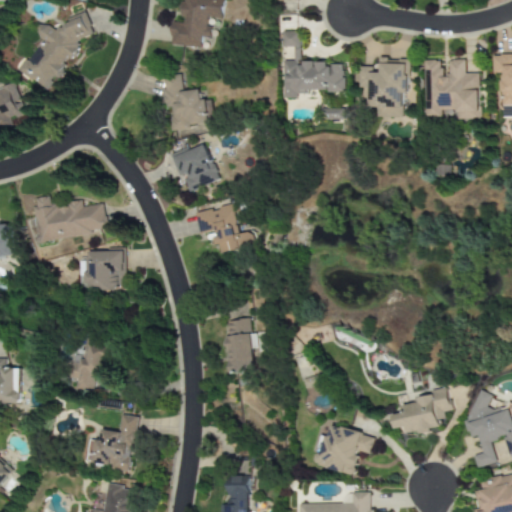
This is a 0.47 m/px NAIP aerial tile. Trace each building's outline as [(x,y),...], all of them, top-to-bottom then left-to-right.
[(223,0),(182,0),(180,22),(172,21),(169,43),(207,49),(211,18),(221,19),(223,0)] [(17,72),(48,90),(54,78),(58,77),(69,59),(72,58),(78,47),(76,40),(92,35),(86,13),(69,18),(65,25),(53,29),(44,24),(37,26),(36,28),(40,42),(31,58),(23,60),(17,72)] [(282,98),(297,98),(297,92),(344,91),(343,62),(300,63),(299,31),(281,31),(281,47),(293,47),(293,60),(282,61),(282,98)] [(500,73),(501,117),(511,117),(511,55),(492,55),(492,73),(500,73)] [(406,119),(407,59),(379,58),(379,66),(359,66),(358,88),(369,88),(368,108),(376,108),(376,118),(406,119)] [(424,119),(479,118),(479,73),(464,73),(464,60),(448,60),(448,75),(441,75),(441,60),(423,60),(424,119)] [(182,91),(181,74),(163,75),(165,107),(170,107),(172,130),(190,129),(189,125),(211,123),(210,99),(200,100),(199,90),(182,91)] [(0,90),(0,124),(11,121),(10,119),(25,114),(16,85),(0,90)] [(324,120),(344,119),(343,109),(324,110),(324,120)] [(170,156),(179,177),(183,176),(189,192),(219,180),(204,142),(170,156)] [(38,241),(106,231),(102,203),(82,207),(81,200),(51,205),(49,197),(32,199),(38,241)] [(194,212),(199,234),(214,231),(218,253),(251,247),(249,232),(238,234),(232,205),(194,212)] [(0,255),(10,255),(9,224),(0,224),(0,255)] [(124,251),(86,251),(86,291),(124,291),(124,251)] [(254,371),(253,348),(262,348),(262,334),(250,335),(249,319),(228,320),(229,335),(226,335),(228,373),(254,371)] [(111,345),(85,343),(84,356),(73,355),(71,379),(77,379),(76,388),(95,390),(96,375),(108,376),(111,345)] [(3,358),(0,358),(0,403),(21,403),(20,368),(4,369),(3,358)] [(320,388),(319,377),(304,378),(304,388),(320,388)] [(395,429),(406,426),(409,436),(444,427),(441,413),(451,410),(446,387),(430,391),(431,395),(417,398),(418,402),(402,405),(403,412),(392,415),(395,429)] [(465,428),(467,434),(477,437),(482,453),(473,456),(477,469),(495,463),(496,459),(490,442),(503,438),(510,457),(511,456),(511,413),(505,411),(504,412),(488,407),(491,394),(477,390),(465,428)] [(89,461),(113,464),(112,470),(131,472),(137,416),(122,415),(120,432),(103,430),(102,441),(92,439),(89,461)] [(353,475),(359,452),(368,454),(373,436),(329,425),(321,455),(315,453),(311,464),(353,475)] [(0,484),(2,482),(10,489),(14,484),(17,486),(24,478),(0,458),(0,484)] [(474,511),(511,511),(511,473),(480,480),(482,490),(476,491),(480,509),(474,510),(474,511)] [(247,511),(249,476),(228,475),(226,506),(224,506),(223,511),(247,511)] [(131,511),(135,488),(108,484),(104,511),(90,509),(89,511),(131,511)] [(299,511),(369,511),(369,493),(342,493),(342,503),(299,503),(299,511)]
